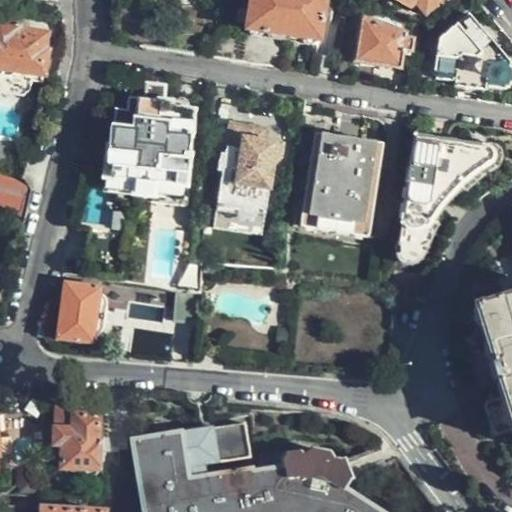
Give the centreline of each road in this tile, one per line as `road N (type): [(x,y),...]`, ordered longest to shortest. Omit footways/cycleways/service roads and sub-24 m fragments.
road 1 (residential): [(92,53),(511,114)]
road 2 (residential): [(397,421),(349,390),(47,367)]
road 3 (residential): [(92,53),(17,347)]
road 4 (residential): [(397,421),(451,258),(481,212),(511,188)]
